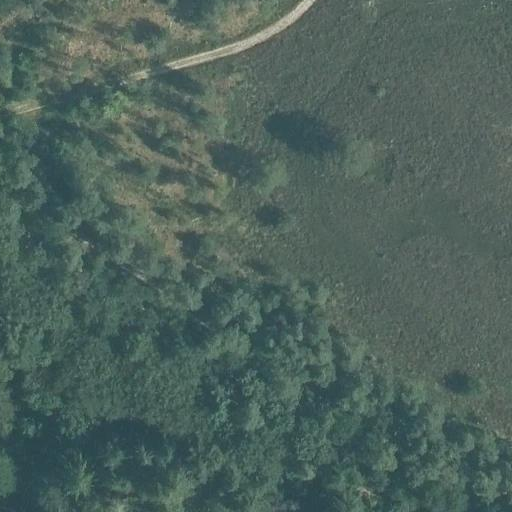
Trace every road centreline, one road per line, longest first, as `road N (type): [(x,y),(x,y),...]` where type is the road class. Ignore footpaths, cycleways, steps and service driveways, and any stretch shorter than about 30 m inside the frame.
road 1 (track): [(511,508),(0,186)]
road 2 (track): [(0,116),(231,50),(273,32),(309,0)]
